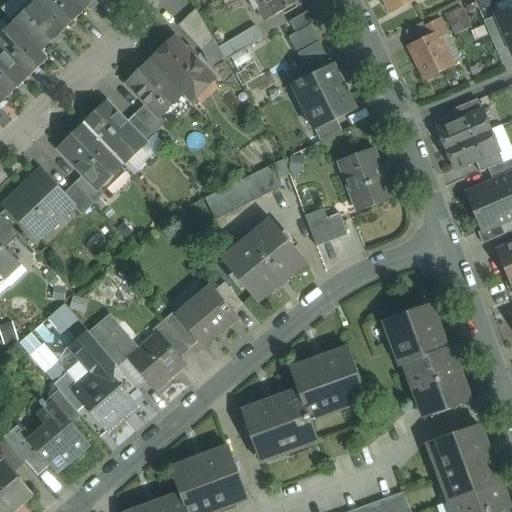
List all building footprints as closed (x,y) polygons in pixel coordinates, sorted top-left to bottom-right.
[(82,13),(69,0),(38,0),(35,4),(62,32),(82,13)] [(96,0),(69,0),(82,13),(96,0)] [(254,0),(266,21),(303,0),(254,0)] [(384,0),(392,14),(418,0),(384,0)] [(35,4),(34,4),(14,23),(41,52),(62,32),(35,4)] [(196,9),(178,26),(202,52),(214,40),(196,9)] [(291,21),(298,33),(311,26),(319,21),(312,9),(291,21)] [(511,10),(497,17),(511,51),(511,10)] [(432,35),(409,47),(426,81),(454,67),(440,39),(447,36),(439,19),(427,25),(432,35)] [(41,52),(14,23),(0,36),(0,48),(28,79),(49,59),(41,52)] [(422,25),(408,32),(413,42),(427,35),(422,25)] [(300,54),(320,42),(311,26),(298,33),(289,38),(299,54),(300,54)] [(256,28),(238,39),(245,50),(263,39),(256,28)] [(214,79),(175,38),(151,61),(190,101),(214,79)] [(238,39),(221,49),(227,61),(245,50),(238,39)] [(320,42),(300,54),(311,76),(332,65),(320,42)] [(0,48),(0,92),(6,99),(28,79),(0,48)] [(190,101),(151,61),(127,84),(147,105),(159,118),(160,117),(183,94),(190,102),(190,101)] [(311,76),(293,84),(294,87),(300,84),(313,109),(307,112),(316,131),(337,120),(356,111),(333,64),(332,65),(311,76)] [(477,100),(453,110),(458,121),(482,111),(477,100)] [(127,123),(108,103),(85,124),(124,165),(146,143),(127,123)] [(159,118),(147,105),(136,115),(156,135),(167,124),(160,117),(159,118)] [(458,121),(438,130),(447,150),(491,131),(482,111),(458,121)] [(156,135),(136,115),(127,123),(146,143),(156,135)] [(337,120),(316,131),(321,142),(343,131),(337,120)] [(124,165),(85,124),(60,149),(85,176),(98,189),(99,188),(124,165)] [(491,131),(447,150),(455,170),(475,162),(499,151),(491,131)] [(373,149),(339,161),(358,212),(392,200),(373,149)] [(499,151),(475,162),(480,173),(488,169),(504,162),(499,151)] [(511,158),(504,162),(488,169),(494,183),(511,174),(511,158)] [(284,160),(274,164),(280,179),(290,175),(284,160)] [(273,165),(206,199),(216,221),(282,188),(273,165)] [(42,172),(7,205),(38,238),(72,206),(73,205),(64,196),(42,172)] [(511,174),(494,183),(467,194),(483,231),(501,223),(511,218),(511,174)] [(99,188),(98,189),(85,176),(76,184),(95,204),(105,195),(99,188)] [(95,204),(76,184),(64,196),(73,205),(72,206),(82,217),(95,204)] [(327,219),(324,210),(305,217),(317,248),(348,236),(340,214),(327,219)] [(19,235),(1,215),(0,215),(0,245),(4,250),(19,235)] [(271,219),(222,260),(258,303),(307,262),(271,219)] [(483,231),(478,233),(483,244),(506,234),(501,223),(483,231)] [(0,276),(2,279),(18,265),(4,250),(0,245),(0,276)] [(511,248),(498,255),(511,287),(511,248)] [(242,304),(224,282),(215,290),(233,312),(242,304)] [(177,315),(176,315),(199,342),(204,348),(238,318),(233,312),(215,290),(211,286),(177,315)] [(65,304),(50,317),(62,332),(78,319),(65,304)] [(431,305),(385,322),(402,368),(407,367),(426,420),(471,403),(451,348),(447,349),(431,305)] [(199,342),(176,315),(177,315),(175,312),(165,321),(187,347),(186,348),(189,351),(199,342)] [(139,351),(110,318),(91,334),(91,335),(105,352),(139,390),(150,381),(131,358),(139,351)] [(187,347),(165,321),(153,331),(157,335),(158,335),(176,356),(186,348),(187,347)] [(105,352),(91,335),(76,347),(85,357),(86,358),(93,358),(95,360),(105,352)] [(139,351),(131,358),(150,381),(157,389),(184,365),(176,356),(158,335),(157,335),(139,351)] [(350,349),(291,369),(299,392),(311,419),(367,400),(350,349)] [(139,390),(105,352),(95,360),(105,372),(106,371),(131,400),(139,390)] [(86,358),(68,373),(78,384),(74,388),(79,394),(105,372),(95,360),(93,358),(86,358)] [(79,394),(78,395),(86,404),(109,431),(137,407),(131,400),(106,371),(105,372),(79,394)] [(68,373),(54,385),(78,412),(86,404),(78,395),(79,394),(74,388),(78,384),(68,373)] [(299,392),(242,412),(260,462),(319,442),(311,419),(299,392)] [(90,445),(54,402),(38,416),(49,428),(33,443),(32,443),(39,451),(51,466),(57,473),(90,445)] [(479,424),(428,443),(450,501),(501,483),(479,424)] [(33,443),(18,425),(4,437),(26,462),(39,451),(32,443),(33,443)] [(26,462),(4,437),(0,440),(0,456),(4,461),(5,461),(14,472),(26,462)] [(230,448),(172,469),(181,495),(188,511),(213,511),(249,499),(230,448)] [(51,466),(39,451),(26,462),(38,477),(51,466)] [(4,461),(0,465),(0,511),(9,511),(32,493),(14,472),(5,461),(4,461)] [(501,483),(450,501),(453,511),(483,511),(508,503),(508,502),(506,503),(499,484),(501,484),(501,483)] [(411,511),(404,492),(392,497),(397,511),(411,511)] [(188,511),(181,495),(133,511),(188,511)] [(397,511),(392,497),(350,511),(397,511)] [(508,503),(483,511),(509,511),(507,504),(508,504),(508,503)]
